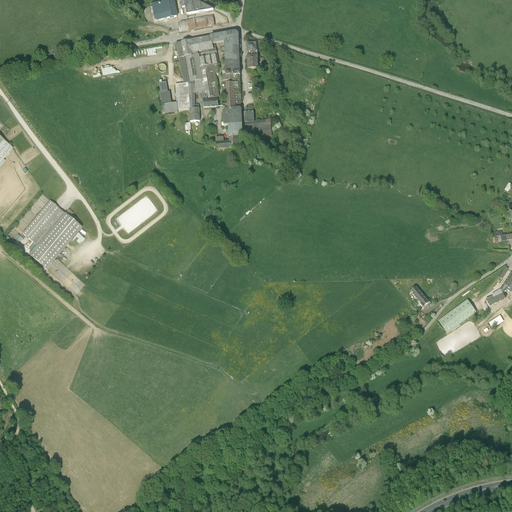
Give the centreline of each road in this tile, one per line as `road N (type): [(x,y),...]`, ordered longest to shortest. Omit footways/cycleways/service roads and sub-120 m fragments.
road 1 (unclassified): [(511,256),(456,294),(368,375),(280,420),(231,461),(201,511)]
road 2 (unclassified): [(237,27),(511,116)]
road 3 (track): [(0,93),(96,222),(100,235),(64,282)]
road 4 (track): [(73,511),(0,390)]
